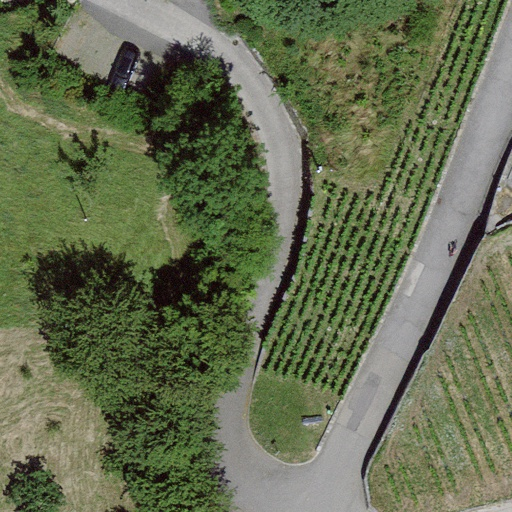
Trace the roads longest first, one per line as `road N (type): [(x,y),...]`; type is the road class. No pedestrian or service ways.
road 1 (unclassified): [(126,0),(204,40),(247,73),(278,135),(286,183),(281,240),(233,376),(223,438),(231,466),(264,511)]
road 2 (unclassified): [(511,70),(448,241),(326,511)]
